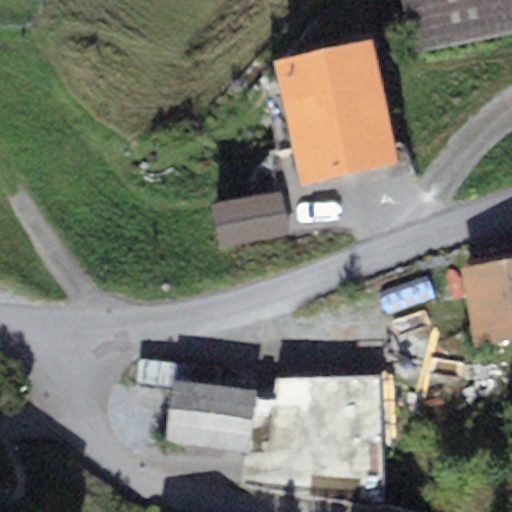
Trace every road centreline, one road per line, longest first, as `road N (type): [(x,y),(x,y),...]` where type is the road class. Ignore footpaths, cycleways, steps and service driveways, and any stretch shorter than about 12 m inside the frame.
road 1 (unclassified): [(511,214),(203,312),(56,322)]
road 2 (residential): [(276,511),(149,481),(102,450),(79,426),(59,380),(56,322)]
